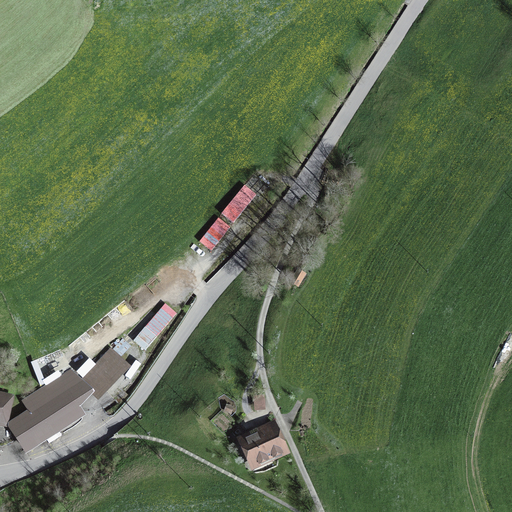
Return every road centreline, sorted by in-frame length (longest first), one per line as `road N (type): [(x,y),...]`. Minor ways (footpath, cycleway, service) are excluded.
road 1 (unclassified): [(0,475),(90,440),(123,417),(313,166),(421,0)]
road 2 (track): [(302,179),(310,191),(266,295),(259,346),(272,406),(321,511)]
